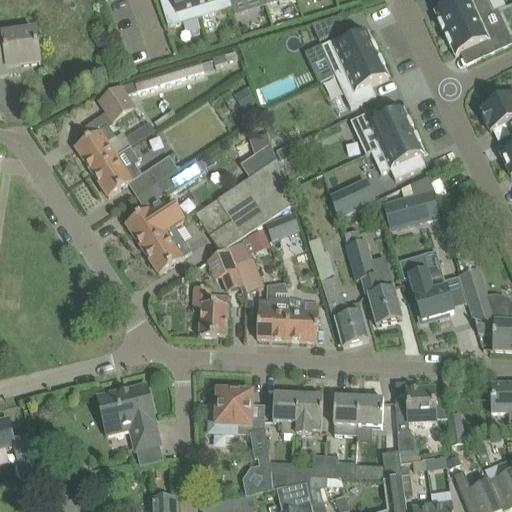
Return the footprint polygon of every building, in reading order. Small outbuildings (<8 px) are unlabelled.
[(169,30),(201,20),(194,0),(172,0),(161,4),(169,30)] [(194,0),(201,20),(233,10),(231,6),(229,0),(194,0)] [(444,34),(446,37),(493,15),(486,0),(452,0),(455,6),(435,15),(440,25),(439,26),(443,34),(444,34)] [(493,15),(446,37),(447,40),(446,41),(450,50),(451,49),(456,59),(479,48),(485,61),(511,48),(511,42),(505,27),(492,33),(485,19),(494,15),(493,15)] [(41,66),(38,46),(36,33),(12,37),(12,32),(0,33),(0,76),(24,74),(23,68),(41,66)] [(322,49),(336,78),(379,58),(377,55),(379,55),(374,46),(373,46),(368,36),(355,43),(351,35),(322,49)] [(215,70),(238,63),(236,55),(212,62),(215,70)] [(379,58),(336,78),(351,112),(376,100),(371,89),(389,81),(384,71),(386,70),(382,61),(380,62),(379,58)] [(201,65),(135,86),(123,89),(100,104),(115,126),(137,112),(128,98),(138,96),(138,97),(204,77),(201,65)] [(244,113),(257,104),(247,89),(234,98),(244,113)] [(499,102),(483,110),(484,111),(481,112),(483,117),(482,118),(487,129),(488,129),(491,135),(510,126),(511,130),(511,97),(499,104),(499,102)] [(351,125),(366,158),(414,135),(413,132),(414,131),(410,122),(409,123),(404,113),(381,124),(376,113),(351,125)] [(150,125),(138,133),(144,141),(155,134),(150,125)] [(76,150),(92,175),(116,159),(107,145),(114,140),(107,129),(76,150)] [(314,137),(318,147),(330,141),(326,132),(314,137)] [(414,135),(366,158),(366,159),(372,156),(381,177),(391,173),(396,184),(426,170),(421,159),(425,158),(420,147),(421,147),(417,138),(416,138),(414,135)] [(288,149),(277,155),(282,164),(293,159),(288,149)] [(131,150),(116,159),(92,175),(109,200),(142,178),(136,168),(140,165),(131,150)] [(511,151),(501,157),(511,179),(511,151)] [(267,157),(256,158),(256,166),(268,165),(267,157)] [(149,174),(157,187),(179,174),(171,160),(149,174)] [(197,217),(221,256),(228,252),(294,208),(278,162),(210,209),(203,199),(191,208),(197,217)] [(179,174),(157,187),(166,202),(197,182),(188,168),(179,174)] [(366,184),(331,200),(338,222),(375,204),(366,184)] [(433,196),(393,207),(400,232),(440,221),(433,196)] [(127,227),(143,252),(176,230),(160,205),(158,207),(127,227)] [(293,217),(266,228),(273,246),(301,235),(293,217)] [(176,230),(143,252),(159,277),(192,256),(193,255),(176,230)] [(264,235),(248,241),(249,241),(254,256),(270,249),(264,235)] [(335,321),(344,350),(369,343),(359,307),(347,310),(329,254),(325,256),(320,241),(311,244),(334,321),(335,321)] [(366,243),(347,249),(357,284),(362,282),(367,300),(369,299),(372,310),(377,330),(403,323),(397,303),(394,291),(392,291),(387,273),(375,276),(366,243)] [(228,252),(221,256),(215,260),(229,294),(243,288),(228,252)] [(400,265),(405,283),(410,281),(423,324),(438,320),(440,324),(451,320),(450,316),(454,315),(443,277),(429,281),(422,259),(400,265)] [(237,268),(247,297),(265,290),(254,262),(237,268)] [(492,337),(494,354),(511,355),(511,303),(508,301),(506,300),(502,299),(501,298),(497,298),(493,298),(491,299),(487,300),(479,273),(461,278),(478,336),(492,337)] [(268,285),(267,301),(287,302),(288,286),(268,285)] [(210,299),(211,292),(195,291),(193,315),(201,315),(200,340),(227,341),(228,300),(210,299)] [(257,343),(287,344),(289,303),(273,302),(272,305),(259,304),(257,343)] [(289,303),(287,344),(317,346),(319,307),(306,306),(307,304),(289,303)] [(511,387),(491,388),(491,408),(492,417),(510,416),(510,429),(511,428),(511,387)] [(98,401),(102,421),(106,434),(129,429),(136,454),(160,448),(154,423),(155,422),(147,389),(98,401)] [(396,406),(397,426),(398,437),(410,436),(409,426),(437,425),(437,423),(447,422),(444,396),(435,397),(435,393),(407,394),(408,406),(396,406)] [(218,394),(217,407),(210,407),(209,423),(217,424),(222,429),(222,437),(238,438),(238,431),(251,431),(253,402),(249,402),(246,399),(247,396),(218,394)] [(283,437),(296,437),(297,427),(298,427),(299,398),(275,397),(273,426),(283,426),(283,437)] [(297,427),(296,437),(296,439),(313,440),(313,436),(322,436),(322,428),(323,399),(299,398),(298,427),(297,427)] [(335,438),(358,439),(358,430),(360,401),(335,400),(334,428),(335,429),(335,438)] [(358,430),(358,439),(358,444),(372,445),(373,430),(383,431),(384,402),(360,401),(358,430)] [(467,445),(463,424),(448,428),(452,448),(467,445)] [(12,425),(0,427),(0,454),(14,451),(23,489),(41,485),(30,439),(16,443),(12,425)] [(274,494),(274,492),(271,476),(269,456),(268,456),(265,433),(252,434),(258,480),(262,480),(263,496),(274,494)] [(475,450),(479,459),(488,455),(484,446),(475,450)] [(420,451),(399,454),(402,465),(421,463),(420,451)] [(387,483),(387,485),(404,486),(403,479),(402,469),(402,465),(399,454),(383,456),(385,469),(387,483)] [(308,479),(308,481),(324,481),(325,459),(314,459),(313,479),(308,479)] [(325,459),(324,481),(342,482),(357,482),(357,468),(357,466),(339,465),(340,460),(325,459)] [(457,459),(446,464),(450,471),(461,467),(457,459)] [(436,462),(427,464),(428,472),(429,475),(438,473),(436,462)] [(51,468),(42,470),(45,482),(54,480),(51,468)] [(357,482),(366,483),(367,468),(357,468),(357,482)] [(511,511),(511,474),(491,483),(503,511),(511,511)] [(503,511),(491,483),(471,492),(464,476),(455,480),(467,511),(503,511)] [(287,480),(286,490),(306,486),(308,481),(287,480)] [(308,481),(306,486),(312,511),(326,511),(325,505),(328,504),(325,491),(328,491),(328,490),(344,490),(342,482),(324,481),(308,481)] [(404,486),(386,485),(388,511),(407,511),(406,502),(404,486)] [(286,490),(281,491),(286,511),(312,511),(306,486),(286,490)] [(257,511),(255,499),(203,509),(203,511),(257,511)] [(177,511),(177,501),(179,501),(178,500),(176,500),(150,501),(150,503),(151,503),(151,511),(177,511)] [(350,511),(348,502),(337,505),(339,511),(350,511)]
